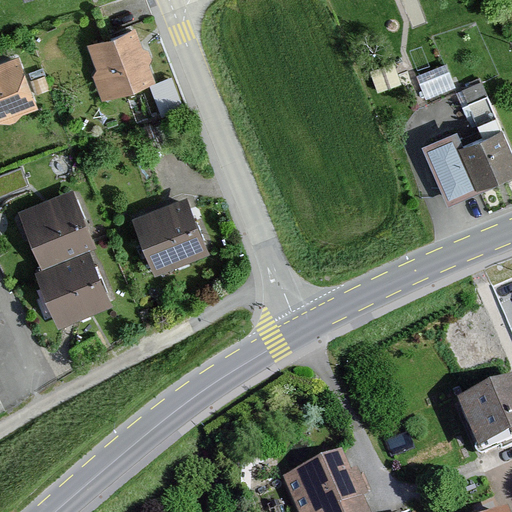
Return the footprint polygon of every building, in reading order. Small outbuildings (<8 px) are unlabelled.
[(139,26),(87,45),(107,100),(159,81),(139,26)] [(20,54),(0,62),(0,123),(41,107),(20,54)] [(450,60),(419,70),(426,94),(457,84),(450,60)] [(459,129),(423,144),(447,200),(511,173),(511,152),(502,128),(466,143),(459,129)] [(72,188),(18,212),(43,266),(35,269),(61,326),(112,303),(88,251),(98,247),(72,188)] [(185,196),(132,218),(155,274),(208,252),(185,196)] [(511,374),(458,398),(481,450),(511,436),(511,374)] [(371,511),(346,454),(283,481),(297,511),(371,511)]
